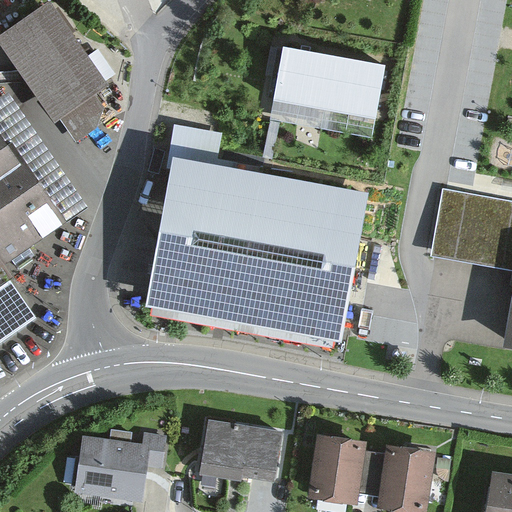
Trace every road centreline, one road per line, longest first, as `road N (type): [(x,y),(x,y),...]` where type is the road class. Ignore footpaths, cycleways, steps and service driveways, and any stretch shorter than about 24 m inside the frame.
road 1 (tertiary): [(109,373),(208,368),(511,419)]
road 2 (residential): [(109,373),(91,309),(94,265),(154,49),(188,0)]
road 3 (unknown): [(0,61),(112,213)]
road 4 (tertiary): [(0,429),(40,401),(109,373)]
